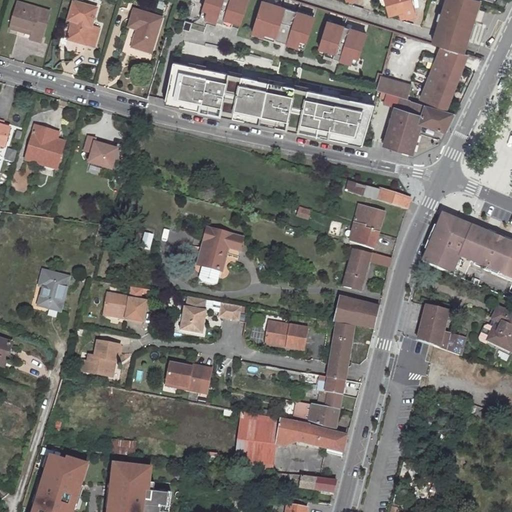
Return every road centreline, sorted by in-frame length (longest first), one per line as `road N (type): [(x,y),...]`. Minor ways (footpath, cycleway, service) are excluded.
road 1 (residential): [(0,74),(120,112),(444,174)]
road 2 (tertiary): [(376,376),(400,275),(444,174)]
road 3 (unknown): [(65,338),(8,511)]
road 4 (residential): [(328,368),(149,340)]
road 5 (tertiary): [(444,174),(511,35)]
road 6 (tertiary): [(341,511),(376,376)]
